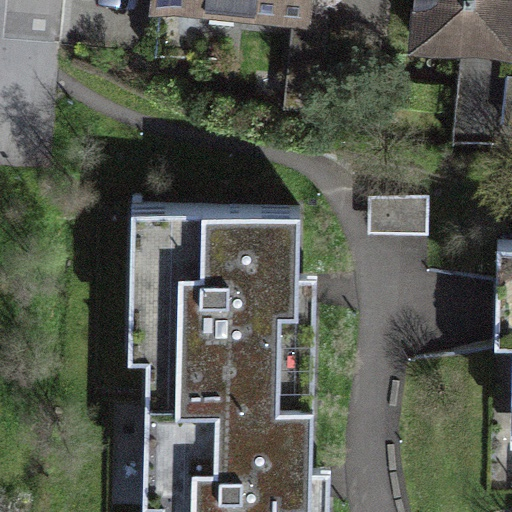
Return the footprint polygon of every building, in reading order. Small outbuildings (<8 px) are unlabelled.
[(290,0),(140,0),(136,38),(285,53),(290,0)] [(511,0),(417,0),(414,38),(511,45),(511,0)] [(289,211),(119,209),(118,313),(139,313),(137,402),(308,407),(309,305),(288,305),(289,211)] [(511,254),(497,247),(496,350),(511,350),(511,254)] [(308,407),(137,402),(136,506),(157,506),(156,511),(327,511),(327,498),(307,498),(308,407)]
